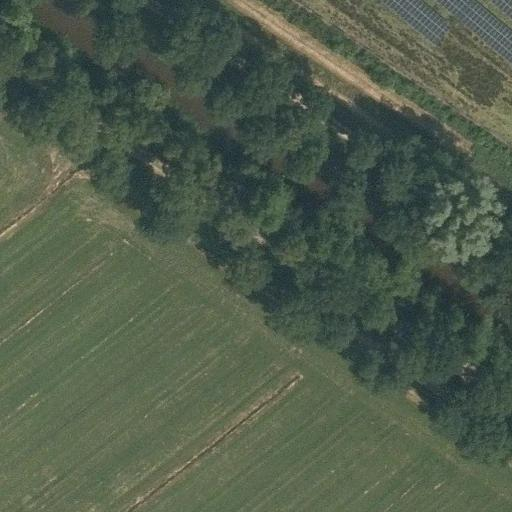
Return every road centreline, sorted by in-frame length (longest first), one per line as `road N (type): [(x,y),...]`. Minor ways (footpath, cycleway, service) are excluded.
road 1 (track): [(0,57),(511,402)]
road 2 (track): [(511,242),(148,0)]
